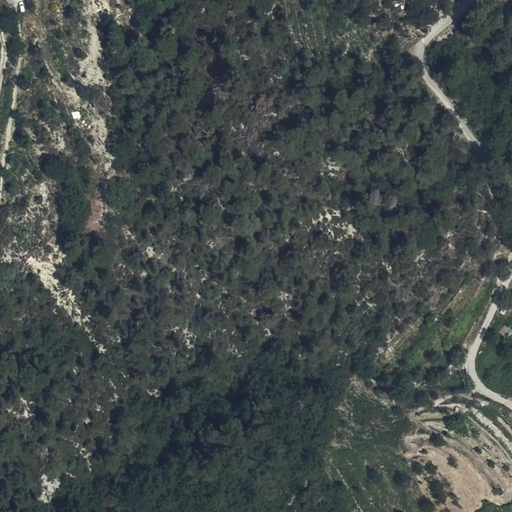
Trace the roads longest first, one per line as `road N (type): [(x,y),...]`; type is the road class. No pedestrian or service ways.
road 1 (unclassified): [(465,0),(429,35),(421,60),(511,201)]
road 2 (unclassified): [(511,272),(474,347),(473,366),(486,390),(511,403)]
